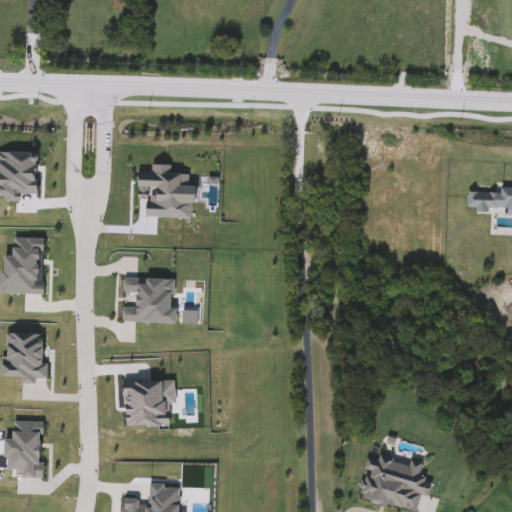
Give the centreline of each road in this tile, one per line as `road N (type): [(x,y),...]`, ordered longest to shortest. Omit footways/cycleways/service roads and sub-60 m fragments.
road 1 (tertiary): [(511,94),(0,72)]
road 2 (residential): [(86,202),(84,511)]
road 3 (residential): [(74,75),(70,176),(86,202)]
road 4 (residential): [(86,202),(101,177),(106,76)]
